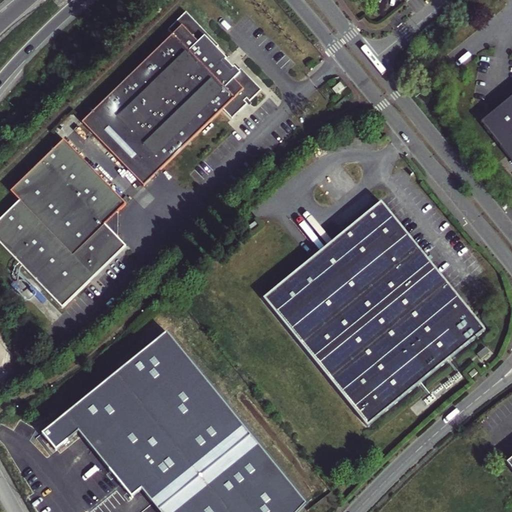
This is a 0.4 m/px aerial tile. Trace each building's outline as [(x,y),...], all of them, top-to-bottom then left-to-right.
[(173,35),(81,123),(143,186),(223,111),(231,119),(247,105),(244,102),(246,100),(249,102),(261,91),(241,69),(238,72),(237,73),(233,68),(225,60),(215,49),(216,48),(218,46),(187,13),(168,31),(173,35)] [(339,83),(332,89),(336,93),(343,88),(339,83)] [(511,96),(479,124),(511,163),(511,96)] [(378,129),(374,132),(379,139),(383,136),(378,129)] [(18,201),(0,218),(0,244),(61,308),(89,281),(86,278),(92,273),(94,276),(125,246),(116,237),(117,237),(117,213),(116,213),(125,204),(63,140),(10,191),(18,201)] [(377,204),(262,301),(368,425),(482,328),(377,204)] [(92,273),(86,278),(89,281),(94,276),(92,273)] [(64,415),(132,497),(189,448),(231,410),(167,331),(159,337),(167,347),(160,353),(159,354),(146,340),(101,376),(105,381),(113,391),(111,394),(102,383),(64,415)] [(476,369),(469,374),(473,378),(479,373),(476,369)] [(102,383),(111,394),(113,391),(105,381),(102,383)] [(189,448),(132,497),(143,511),(295,511),(307,502),(259,443),(231,410),(189,448)] [(64,415),(60,417),(128,500),(132,497),(64,415)] [(143,511),(132,497),(128,500),(137,511),(143,511)]
